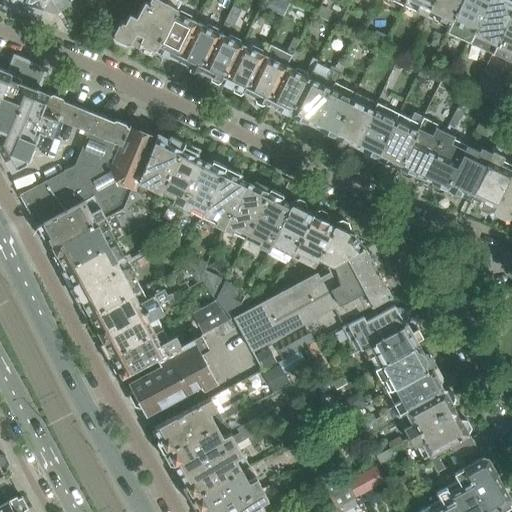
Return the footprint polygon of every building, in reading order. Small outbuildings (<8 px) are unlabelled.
[(62,11),(60,7),(55,0),(13,0),(14,1),(56,14),(62,11)] [(156,49),(176,12),(181,1),(179,0),(149,0),(148,4),(144,2),(135,17),(129,15),(124,23),(120,22),(116,30),(113,36),(115,41),(125,45),(130,43),(138,46),(138,47),(139,51),(151,57),(156,49)] [(116,0),(122,9),(135,0),(116,0)] [(234,26),(242,11),(238,9),(242,0),(235,0),(225,22),(234,26)] [(281,0),(264,0),(262,6),(282,16),(288,3),(281,0)] [(426,15),(432,0),(405,0),(404,5),(426,15)] [(461,0),(432,0),(426,15),(449,26),(461,0)] [(461,0),(449,26),(446,31),(469,41),(488,0),(461,0)] [(511,0),(488,0),(469,41),(492,52),(511,6),(511,0)] [(321,5),(316,15),(328,21),(333,11),(321,5)] [(511,6),(492,52),(511,61),(511,6)] [(176,12),(156,49),(180,61),(198,23),(176,12)] [(198,23),(180,61),(187,64),(187,65),(188,71),(195,74),(201,71),(220,34),(198,23)] [(375,31),(370,41),(383,47),(387,37),(375,31)] [(436,33),(430,45),(438,49),(444,36),(436,33)] [(220,34),(201,71),(210,75),(211,81),(218,85),(223,81),(224,81),(242,45),(220,34)] [(293,37),(286,52),(292,55),(294,50),(299,40),(293,37)] [(242,45),(224,81),(223,82),(233,86),(233,92),(240,95),(245,92),(246,92),(264,56),(242,45)] [(292,55),(288,62),(293,64),(299,53),(294,50),(292,55)] [(264,56),(246,92),(246,93),(254,97),(256,103),(262,106),(268,104),(288,67),(264,56)] [(400,57),(394,68),(398,70),(408,67),(410,62),(400,57)] [(309,78),(291,114),(314,125),(335,82),(345,61),(340,58),(335,68),(331,66),(329,69),(317,63),(313,71),(311,74),(309,78)] [(313,58),(306,72),(311,74),(313,71),(317,63),(318,60),(313,58)] [(35,89),(25,84),(20,82),(21,79),(18,72),(11,69),(9,71),(0,67),(0,149),(11,170),(24,163),(24,164),(26,163),(25,162),(26,162),(33,146),(34,146),(34,144),(39,130),(43,132),(43,133),(45,133),(45,132),(50,135),(52,136),(53,135),(52,134),(58,119),(59,119),(60,118),(43,111),(50,95),(48,94),(50,88),(38,83),(35,89)] [(288,67),(268,104),(276,107),(291,114),(309,78),(297,72),(288,67)] [(421,67),(417,76),(423,78),(428,77),(430,71),(421,67)] [(442,77),(438,86),(446,90),(451,81),(442,77)] [(335,82),(314,125),(335,136),(356,93),(335,82)] [(496,85),(490,97),(497,100),(502,89),(503,88),(496,85)] [(502,89),(497,100),(505,104),(510,93),(502,89)] [(356,93),(335,136),(356,146),(377,104),(356,93)] [(53,246),(105,218),(141,199),(136,188),(120,182),(111,168),(128,127),(127,126),(126,124),(116,120),(114,121),(64,100),(63,98),(53,94),(50,95),(43,111),(60,118),(59,119),(89,131),(74,166),(27,191),(51,236),(48,238),(49,238),(53,245),(53,246)] [(460,103),(450,123),(456,126),(466,106),(460,103)] [(377,104),(356,146),(364,150),(363,155),(372,160),(376,156),(377,157),(398,114),(377,104)] [(398,114),(377,157),(399,167),(420,125),(398,114)] [(420,125),(399,167),(400,173),(408,177),(414,174),(423,178),(445,134),(436,129),(439,124),(424,116),(420,125)] [(156,138),(128,127),(111,168),(120,182),(136,188),(139,180),(156,138)] [(156,138),(139,180),(161,191),(185,142),(171,136),(169,139),(158,134),(157,138),(156,138)] [(445,134),(423,178),(431,182),(432,188),(440,192),(446,189),(467,147),(453,141),(455,138),(445,134)] [(161,191),(159,195),(180,205),(203,160),(196,157),(200,150),(185,142),(161,191)] [(467,147),(446,189),(448,194),(455,198),(460,196),(461,195),(470,199),(471,198),(492,156),(481,151),(480,154),(467,147)] [(492,156),(471,198),(479,201),(478,203),(480,208),(488,211),(493,210),(511,172),(511,166),(502,161),(503,159),(493,154),(492,156)] [(203,160),(180,205),(203,217),(227,167),(212,160),(211,164),(203,160)] [(227,167),(203,217),(224,228),(248,181),(239,177),(241,174),(227,167)] [(511,172),(493,210),(496,214),(504,218),(509,218),(511,213),(511,172)] [(248,181),(224,228),(245,238),(271,188),(256,181),(254,184),(248,181)] [(271,188),(245,238),(267,249),(270,245),(292,203),(283,198),(284,195),(271,188)] [(292,203),(270,245),(292,256),(293,255),(315,210),(313,213),(307,210),(308,207),(306,200),(300,198),(294,200),(293,200),(292,203)] [(293,255),(292,256),(314,266),(318,258),(335,225),(327,222),(330,217),(329,217),(327,211),(321,208),(315,210),(293,255)] [(57,253),(53,256),(53,257),(53,256),(61,271),(61,272),(116,243),(127,237),(115,213),(53,246),(57,253)] [(335,225),(318,258),(331,265),(364,247),(354,235),(349,232),(350,229),(348,223),(342,220),(336,222),(335,225)] [(116,243),(61,272),(69,286),(69,287),(74,285),(78,292),(77,292),(78,293),(130,265),(128,260),(125,254),(122,256),(116,243)] [(140,254),(128,260),(130,265),(153,253),(149,245),(138,251),(140,254)] [(234,317),(232,317),(250,350),(345,300),(353,315),(391,295),(371,259),(371,260),(364,247),(331,265),(313,274),(306,278),(292,285),(263,301),(262,302),(234,317)] [(153,253),(130,265),(133,269),(139,266),(140,268),(157,259),(153,253)] [(200,259),(187,262),(188,264),(199,279),(203,270),(207,263),(200,259)] [(82,300),(77,303),(78,303),(79,305),(86,318),(140,289),(133,276),(135,275),(133,269),(130,265),(78,293),(82,300)] [(304,269),(289,281),(292,285),(306,278),(313,274),(310,272),(304,269)] [(203,270),(199,279),(201,282),(214,299),(224,280),(203,270)] [(140,289),(86,318),(93,332),(94,333),(98,331),(101,336),(158,305),(173,297),(171,293),(167,295),(165,290),(146,300),(140,289)] [(240,305),(234,317),(262,302),(246,294),(240,305)] [(215,301),(192,313),(203,333),(229,319),(215,301)] [(104,341),(99,344),(107,359),(162,329),(156,319),(163,315),(158,305),(101,336),(100,336),(101,336),(102,337),(104,341)] [(363,316),(342,326),(351,341),(357,338),(362,348),(364,347),(406,325),(404,322),(407,318),(407,311),(400,308),(396,308),(394,305),(366,321),(363,316)] [(406,325),(364,347),(376,368),(420,345),(418,342),(423,339),(418,330),(413,332),(408,324),(406,325)] [(162,329),(107,359),(115,374),(120,371),(122,375),(122,376),(122,377),(127,374),(157,358),(180,346),(175,336),(168,340),(162,329)] [(135,389),(128,393),(136,409),(143,405),(148,414),(199,386),(202,391),(205,390),(216,383),(201,355),(209,351),(201,335),(180,346),(157,358),(161,366),(131,382),(135,389)] [(315,342),(307,347),(320,370),(329,365),(315,342)] [(420,345),(376,368),(382,379),(385,378),(392,389),(436,366),(430,354),(424,353),(420,345)] [(272,346),(257,354),(265,369),(278,362),(279,361),(272,346)] [(300,352),(279,364),(286,374),(306,363),(300,352)] [(279,365),(263,374),(272,393),(289,384),(279,365)] [(397,406),(388,411),(392,418),(401,413),(445,391),(440,383),(442,377),(436,366),(392,389),(398,400),(395,402),(397,406)] [(445,391),(401,413),(408,425),(405,427),(410,436),(457,412),(452,404),(455,399),(451,391),(445,391)] [(359,393),(345,401),(350,411),(365,403),(359,393)] [(155,427),(154,428),(159,436),(158,436),(159,437),(157,441),(157,442),(163,453),(217,425),(222,421),(216,410),(210,398),(155,427)] [(217,425),(163,453),(170,464),(175,466),(176,465),(180,473),(235,444),(247,438),(258,432),(284,418),(277,407),(237,428),(239,432),(231,437),(229,433),(223,437),(217,425)] [(457,412),(410,436),(415,446),(418,444),(424,457),(468,434),(471,428),(467,421),(461,420),(457,412)] [(258,432),(247,438),(250,444),(251,445),(262,439),(258,432)] [(399,436),(386,443),(388,448),(389,449),(402,442),(402,441),(399,436)] [(470,438),(452,448),(457,457),(475,448),(470,438)] [(235,444),(180,473),(185,481),(184,482),(183,487),(183,488),(186,493),(189,498),(243,469),(236,458),(242,455),(235,444)] [(387,450),(376,456),(380,463),(381,463),(381,464),(390,460),(389,458),(390,457),(387,450)] [(0,473),(7,470),(6,469),(7,467),(9,463),(5,456),(0,455),(0,473)] [(479,458),(463,467),(490,511),(492,511),(509,503),(510,498),(503,486),(502,486),(498,489),(491,477),(495,475),(496,474),(497,473),(489,460),(487,457),(483,456),(479,458)] [(439,458),(431,462),(439,474),(446,470),(439,458)] [(356,478),(348,482),(354,491),(357,496),(362,493),(385,481),(377,467),(356,478)] [(458,479),(446,486),(461,511),(490,511),(463,467),(454,472),(458,479)] [(243,469),(189,498),(196,510),(196,509),(201,511),(202,511),(217,511),(261,488),(256,478),(250,482),(243,469)] [(344,474),(323,485),(335,507),(339,505),(357,496),(354,491),(348,482),(344,474)] [(385,482),(376,487),(381,497),(391,492),(385,482)] [(441,498),(428,505),(432,511),(461,511),(446,486),(437,491),(441,498)] [(261,488),(217,511),(267,511),(262,503),(268,500),(261,488)] [(17,496),(0,505),(0,511),(25,511),(28,509),(27,506),(23,500),(22,497),(18,499),(17,496)]
